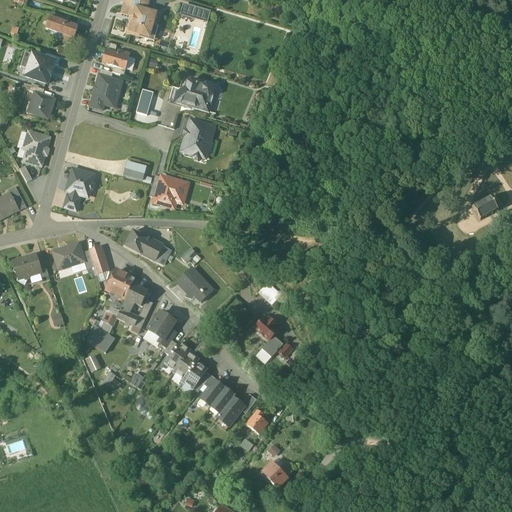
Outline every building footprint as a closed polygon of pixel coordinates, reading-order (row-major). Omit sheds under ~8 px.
[(148,4),(142,2),(140,8),(140,10),(146,12),(148,4)] [(140,8),(124,3),(121,14),(131,17),(134,18),(136,9),(140,10),(140,8)] [(291,6),(279,3),(275,22),(287,24),(291,6)] [(184,5),(181,16),(207,24),(210,12),(184,5)] [(136,9),(134,18),(131,17),(130,24),(132,25),(130,33),(140,36),(149,38),(152,26),(155,15),(146,12),(140,10),(136,9)] [(71,21),(53,15),(47,31),(65,37),(63,42),(73,45),(79,28),(70,25),(71,21)] [(140,36),(130,33),(132,25),(130,24),(126,35),(139,38),(140,36)] [(71,53),(61,50),(58,59),(69,62),(71,53)] [(130,55),(118,52),(117,55),(107,52),(107,53),(105,53),(104,59),(104,61),(104,64),(106,66),(108,67),(114,69),(125,72),(130,55)] [(60,60),(44,55),(42,60),(54,64),(54,65),(58,66),(60,60)] [(42,60),(31,57),(24,79),(47,87),(54,65),(54,64),(42,60)] [(125,72),(114,69),(112,74),(113,74),(124,77),(125,72)] [(112,74),(100,71),(99,77),(111,80),(113,74),(112,74)] [(111,80),(99,77),(92,103),(104,106),(106,107),(110,105),(111,102),(113,103),(116,92),(119,93),(122,83),(111,80)] [(191,81),(187,83),(184,94),(181,94),(178,96),(175,104),(208,113),(211,102),(209,99),(213,97),(214,91),(212,87),(206,86),(203,88),(199,87),(197,83),(191,81)] [(46,92),(33,88),(31,94),(37,95),(44,98),(46,92)] [(179,90),(173,88),(169,102),(175,104),(178,96),(179,90)] [(136,114),(147,117),(154,94),(143,91),(136,114)] [(44,98),(37,95),(30,115),(49,121),(56,102),(44,98)] [(104,106),(92,103),(91,103),(90,109),(103,112),(104,106)] [(214,128),(190,121),(187,131),(185,133),(184,137),(185,139),(182,149),(195,152),(193,157),(194,157),(194,159),(195,161),(198,162),(200,161),(201,159),(205,160),(214,128)] [(50,140),(28,134),(26,143),(29,144),(24,164),(42,169),(45,157),(44,156),(45,152),(46,152),(50,140)] [(146,169),(126,163),(122,176),(142,183),(146,169)] [(32,182),(25,169),(20,171),(27,184),(32,182)] [(94,177),(72,171),(66,193),(69,194),(68,197),(79,200),(80,197),(88,199),(90,193),(93,191),(94,187),(93,184),(94,177)] [(155,177),(149,198),(156,200),(162,179),(155,177)] [(169,181),(162,179),(156,200),(154,205),(170,209),(171,203),(172,204),(172,203),(182,206),(187,186),(175,183),(172,184),(168,183),(169,181)] [(28,209),(16,189),(9,192),(11,196),(20,212),(20,213),(28,209)] [(11,196),(0,201),(0,221),(20,212),(11,196)] [(68,197),(67,197),(64,210),(77,213),(80,201),(79,200),(68,197)] [(491,202),(480,208),(479,207),(478,208),(479,209),(475,211),(474,210),(473,212),(475,212),(480,222),(480,224),(482,224),(482,222),(486,220),(487,221),(488,221),(487,219),(498,213),(500,214),(500,212),(498,212),(502,209),(496,200),(492,202),(493,200),(492,200),(491,202)] [(133,232),(125,247),(141,255),(148,240),(133,232)] [(164,248),(148,240),(141,255),(156,263),(164,248)] [(79,245),(53,253),(59,271),(84,263),(85,263),(82,254),(79,245)] [(109,272),(101,248),(89,252),(94,269),(96,276),(109,272)] [(164,248),(156,263),(164,267),(171,252),(164,248)] [(89,251),(82,254),(85,263),(84,263),(87,271),(94,269),(89,252),(89,251)] [(190,260),(186,256),(181,260),(185,265),(190,260)] [(38,265),(35,257),(14,263),(16,269),(14,273),(18,276),(28,281),(31,275),(33,274),(36,275),(40,274),(38,265)] [(44,263),(38,265),(40,274),(42,280),(49,277),(44,263)] [(135,280),(117,272),(107,292),(116,296),(117,293),(121,295),(122,293),(128,296),(132,287),(135,280)] [(204,283),(202,285),(189,272),(177,284),(190,298),(192,295),(201,305),(213,293),(204,283)] [(28,281),(18,276),(17,282),(25,287),(28,281)] [(268,285),(259,295),(272,307),(282,297),(268,285)] [(147,294),(132,287),(128,296),(125,301),(134,305),(141,308),(144,301),(147,294)] [(134,305),(125,301),(120,311),(129,315),(134,305)] [(139,319),(135,328),(141,330),(153,305),(144,301),(141,308),(143,309),(139,319)] [(129,315),(120,311),(116,320),(135,328),(139,319),(129,315)] [(168,318),(161,314),(160,315),(155,316),(154,319),(155,323),(149,333),(160,340),(163,342),(170,331),(175,323),(173,321),(174,320),(169,317),(168,318)] [(53,318),(56,328),(65,325),(62,315),(53,318)] [(268,320),(265,323),(263,321),(254,331),(269,344),(273,340),(278,334),(276,332),(278,329),(268,320)] [(87,341),(107,354),(116,339),(97,327),(87,341)] [(177,335),(170,331),(163,342),(160,340),(157,344),(167,350),(172,342),(177,335)] [(282,348),(273,340),(262,352),(271,361),(282,348)] [(172,342),(167,350),(165,354),(170,358),(178,347),(172,342)] [(200,345),(195,352),(200,356),(205,349),(205,344),(200,345)] [(170,358),(165,365),(175,372),(176,372),(188,355),(190,353),(179,345),(178,347),(170,358)] [(287,347),(279,356),(284,361),(285,361),(286,362),(288,360),(287,359),(293,352),(287,347)] [(188,355),(176,372),(175,372),(174,374),(184,381),(184,382),(196,364),(196,365),(198,362),(188,355)] [(91,374),(102,370),(95,356),(85,360),(91,374)] [(196,365),(196,364),(184,382),(184,381),(182,384),(193,391),(206,373),(207,372),(196,365)] [(206,373),(199,383),(203,387),(210,377),(206,373)] [(110,374),(104,383),(109,386),(115,377),(110,374)] [(139,388),(143,377),(135,374),(130,385),(139,388)] [(210,377),(203,387),(209,391),(214,383),(215,383),(216,381),(210,377)] [(209,391),(200,402),(210,409),(224,391),(222,389),(221,385),(218,385),(215,383),(214,383),(209,391)] [(224,391),(210,409),(220,417),(233,400),(235,399),(231,396),(231,392),(227,393),(224,391)] [(249,397),(241,407),(244,409),(241,413),(246,417),(257,402),(249,397)] [(233,400),(220,417),(214,424),(225,433),(241,413),(244,409),(241,407),(233,400)] [(264,418),(257,412),(246,427),(260,437),(268,426),(261,421),(264,418)] [(274,447),(268,454),(275,459),(281,453),(274,447)] [(279,472),(273,466),(262,476),(277,491),(288,480),(287,480),(291,475),(284,468),(279,472)]
